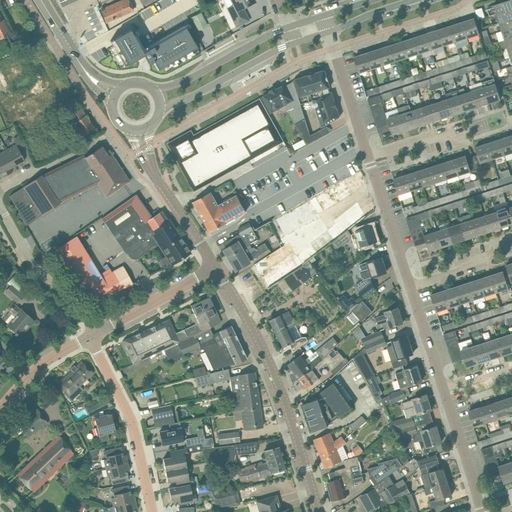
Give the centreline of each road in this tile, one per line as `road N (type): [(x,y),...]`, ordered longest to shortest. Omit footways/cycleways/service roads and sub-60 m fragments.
road 1 (residential): [(318,511),(274,377),(216,268)]
road 2 (residential): [(157,511),(124,392),(87,330)]
road 3 (tertiary): [(159,117),(293,43)]
road 4 (tertiary): [(288,27),(153,89)]
road 5 (residential): [(3,213),(87,330)]
road 6 (residential): [(87,330),(216,268)]
road 7 (residential): [(411,289),(368,158)]
road 8 (residential): [(368,158),(328,31)]
road 9 (residential): [(481,511),(442,388)]
road 10 (residential): [(0,412),(87,330)]
